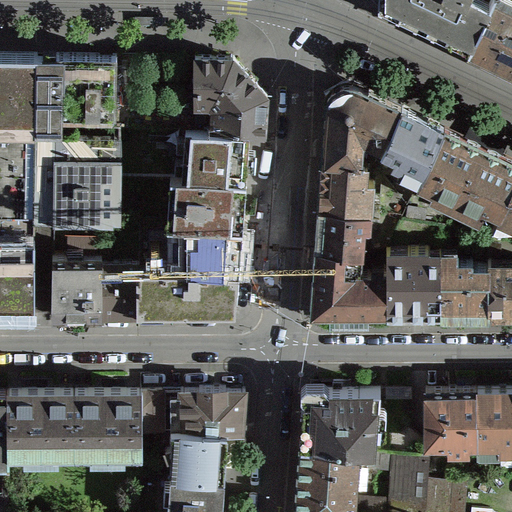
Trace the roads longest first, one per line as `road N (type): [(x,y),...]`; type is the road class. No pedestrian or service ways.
road 1 (residential): [(281,347),(304,12)]
road 2 (residential): [(0,5),(304,12)]
road 3 (residential): [(0,348),(281,347)]
road 4 (residential): [(281,347),(511,345)]
road 5 (residential): [(511,104),(304,12)]
road 6 (residential): [(281,347),(267,511)]
